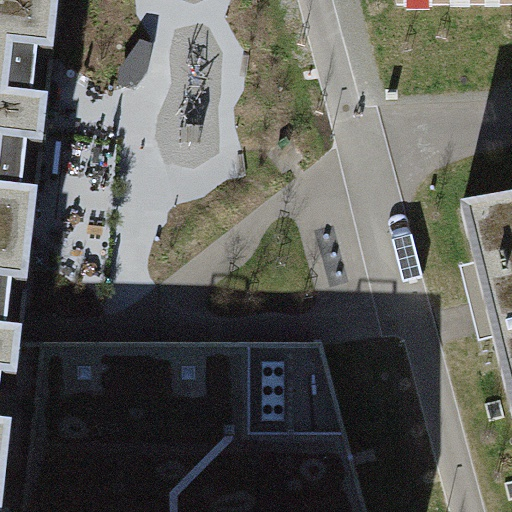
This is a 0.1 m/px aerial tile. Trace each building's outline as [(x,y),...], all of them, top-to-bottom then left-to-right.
[(0,0),(0,126),(45,132),(60,0),(0,0)] [(0,311),(24,314),(45,132),(0,126),(0,311)] [(511,200),(460,210),(486,315),(511,417),(511,200)] [(0,359),(19,362),(21,346),(23,329),(24,314),(0,311),(0,359)] [(2,511),(365,511),(322,347),(21,346),(19,362),(2,511)] [(0,511),(2,511),(19,362),(0,359),(0,511)]
